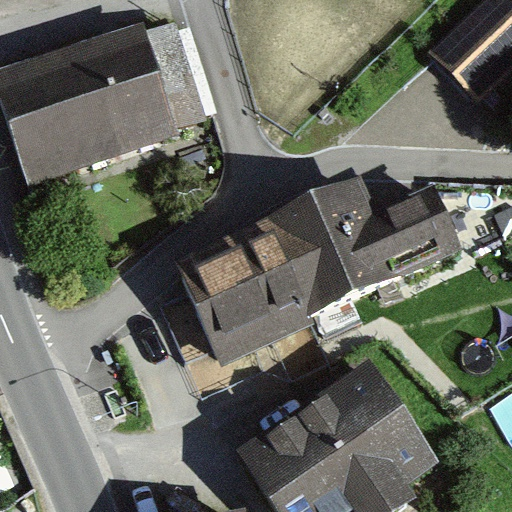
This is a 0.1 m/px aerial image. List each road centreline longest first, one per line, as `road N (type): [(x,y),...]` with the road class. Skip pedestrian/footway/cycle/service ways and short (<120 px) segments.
road 1 (unclassified): [(511,178),(399,166),(261,183),(28,376)]
road 2 (secondary): [(28,376),(87,511)]
